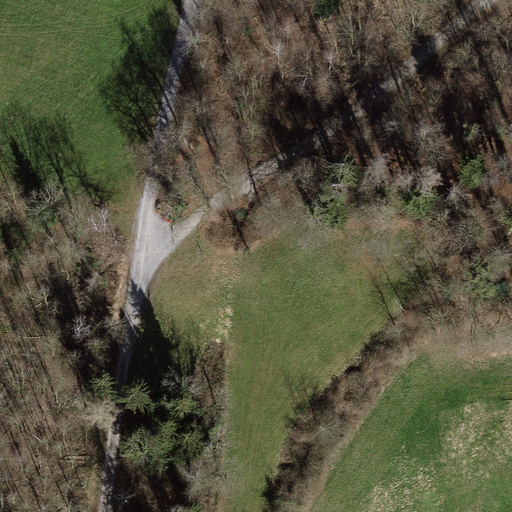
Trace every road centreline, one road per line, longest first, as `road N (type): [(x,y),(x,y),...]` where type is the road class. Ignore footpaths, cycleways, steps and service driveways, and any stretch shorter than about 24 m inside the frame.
road 1 (track): [(140,268),(231,190),(376,97),(485,0)]
road 2 (track): [(140,268),(193,0)]
road 3 (track): [(106,511),(140,268)]
